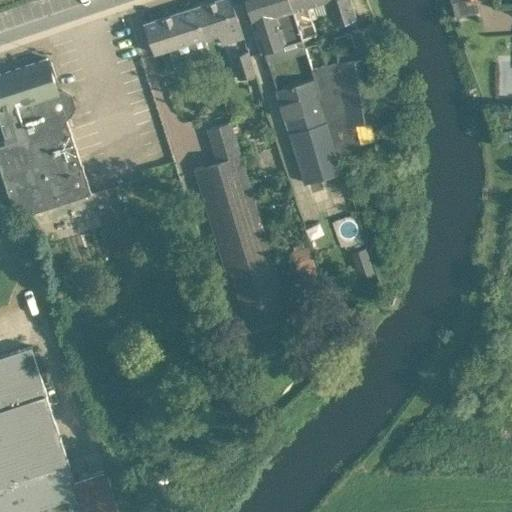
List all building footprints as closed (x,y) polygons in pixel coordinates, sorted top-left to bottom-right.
[(214,0),(191,8),(208,57),(212,56),(207,38),(220,34),(223,44),(246,36),(238,13),(234,0),(214,0)] [(302,39),(303,38),(288,0),(241,0),(259,52),(302,38),(302,39)] [(288,0),(303,38),(316,34),(311,18),(320,15),(315,0),(288,0)] [(315,0),(320,15),(330,12),(334,24),(356,17),(350,0),(315,0)] [(195,62),(208,57),(191,8),(145,23),(151,42),(155,53),(188,43),(195,62)] [(335,44),(331,45),(332,50),(336,49),(339,59),(349,123),(353,123),(381,117),(371,55),(384,50),(374,22),(334,38),(335,44)] [(320,42),(305,46),(311,66),(315,77),(338,152),(344,151),(358,147),(357,142),(353,123),(349,123),(339,59),(326,63),(320,42)] [(231,55),(239,79),(257,73),(249,49),(231,55)] [(47,56),(0,71),(0,120),(7,141),(0,143),(0,164),(13,204),(27,213),(92,194),(65,113),(69,112),(73,104),(70,94),(62,89),(58,90),(47,56)] [(315,77),(276,89),(304,183),(343,171),(342,166),(338,152),(315,77)] [(217,160),(194,167),(226,273),(232,271),(247,323),(286,312),(270,259),(274,258),(232,120),(207,128),(217,160)] [(310,245),(293,250),(299,272),(316,268),(310,245)] [(367,246),(352,251),(360,279),(375,274),(367,246)] [(0,484),(71,460),(63,437),(32,345),(0,356),(0,484)] [(71,460),(0,484),(0,511),(88,511),(77,478),(71,460)] [(117,511),(103,468),(77,478),(88,511),(117,511)]
